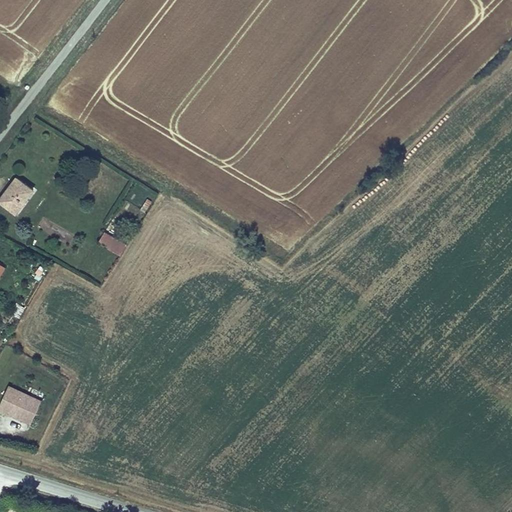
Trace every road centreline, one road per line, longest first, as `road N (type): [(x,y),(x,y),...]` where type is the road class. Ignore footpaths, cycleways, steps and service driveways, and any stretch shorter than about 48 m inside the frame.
road 1 (unclassified): [(0,135),(105,0)]
road 2 (tertiary): [(135,511),(0,470)]
